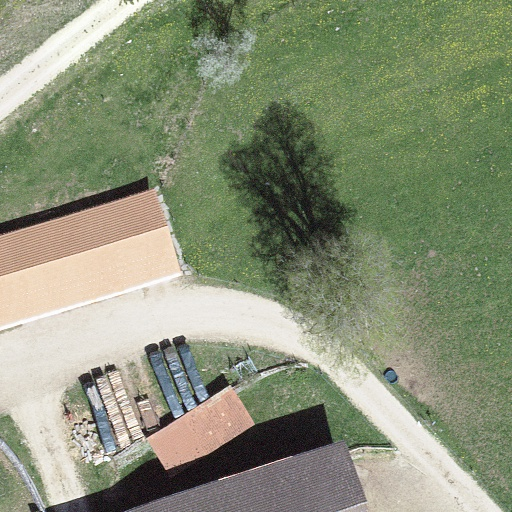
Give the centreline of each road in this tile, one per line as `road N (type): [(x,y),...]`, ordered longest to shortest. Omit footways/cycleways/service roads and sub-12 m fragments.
road 1 (track): [(0,375),(95,340),(217,324),(317,361),(477,511)]
road 2 (track): [(146,0),(0,116)]
